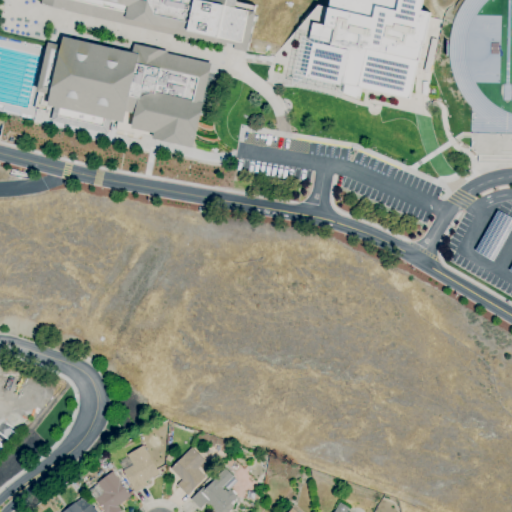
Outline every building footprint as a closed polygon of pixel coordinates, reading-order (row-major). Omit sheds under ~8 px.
[(226,48),(42,5),(43,0),(237,0),(237,2),(255,6),(254,13),(255,13),(245,53),(233,50),(234,45),(227,43),(226,48)] [(358,97),(361,85),(408,97),(422,41),(424,41),(431,11),(421,8),(423,0),(331,0),(326,24),(314,21),(310,40),(314,41),(306,75),(342,84),(342,82),(344,82),(342,93),(358,97)] [(191,149),(153,140),(154,133),(132,128),(135,114),(126,112),(123,124),(48,106),(51,94),(39,91),(50,42),(63,45),(65,36),(133,53),(135,43),(169,51),(169,53),(212,63),(191,149)] [(511,218),(511,225),(493,261),(475,251),(497,210),(511,218)] [(135,494),(122,472),(133,466),(126,455),(143,446),(159,475),(146,482),(148,486),(135,494)] [(187,496),(176,485),(181,481),(170,469),(191,448),(205,462),(197,470),(205,478),(187,496)] [(169,463),(164,459),(169,453),(174,456),(169,463)] [(234,472),(230,468),(234,464),(238,468),(234,472)] [(229,511),(213,511),(205,504),(200,509),(190,500),(203,487),(205,489),(225,469),(233,477),(222,487),(223,489),(224,488),(226,490),(225,490),(227,492),(229,490),(237,497),(231,503),(234,507),(229,511)] [(120,511),(104,511),(95,500),(104,493),(96,483),(112,472),(131,497),(118,506),(122,511),(120,511)] [(254,500),(246,498),(247,491),(255,492),(254,500)] [(62,511),(84,496),(91,505),(96,511),(62,511)] [(57,507),(52,502),(56,498),(61,503),(57,507)] [(334,511),(340,503),(349,509),(347,511),(334,511)]
